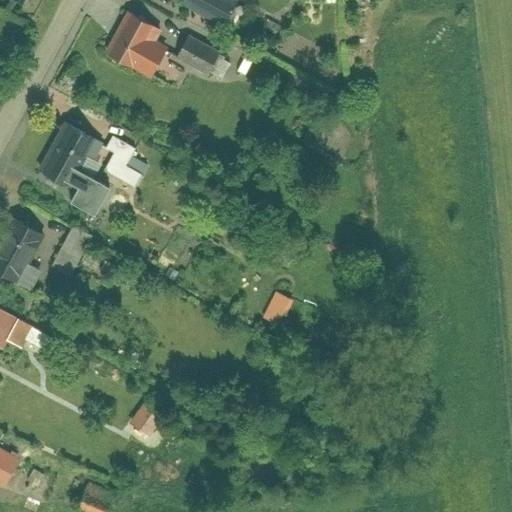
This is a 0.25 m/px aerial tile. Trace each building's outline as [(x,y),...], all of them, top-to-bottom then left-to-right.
[(185,0),(184,3),(225,24),(238,0),(185,0)] [(126,16),(105,55),(150,80),(171,40),(126,16)] [(188,36),(173,64),(205,81),(220,52),(188,36)] [(211,78),(221,83),(231,65),(220,59),(211,78)] [(243,62),(237,74),(245,79),(252,66),(243,62)] [(67,127),(40,175),(79,197),(106,149),(67,127)] [(133,149),(112,140),(107,151),(128,160),(133,149)] [(111,157),(103,173),(135,189),(143,173),(111,157)] [(12,221),(0,244),(0,280),(18,290),(46,238),(12,221)] [(72,229),(48,271),(68,282),(92,240),(72,229)] [(27,327),(0,313),(0,343),(14,351),(27,327)] [(144,410),(129,432),(148,445),(163,423),(144,410)] [(19,462),(0,451),(0,484),(5,488),(19,462)] [(87,494),(78,510),(81,511),(104,511),(108,505),(87,494)]
